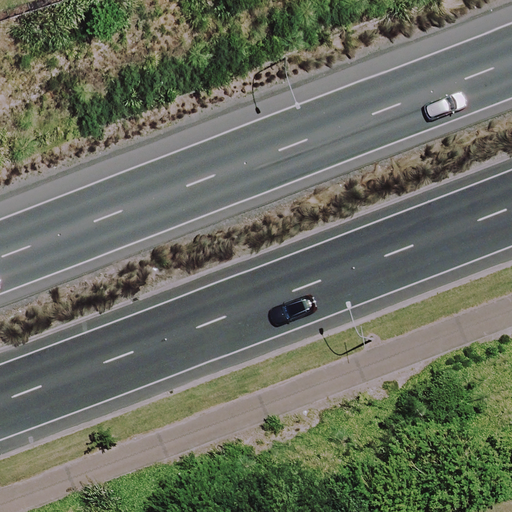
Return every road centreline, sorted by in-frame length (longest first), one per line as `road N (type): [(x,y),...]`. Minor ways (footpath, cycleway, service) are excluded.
road 1 (primary): [(0,241),(511,45)]
road 2 (primary): [(511,219),(0,413)]
